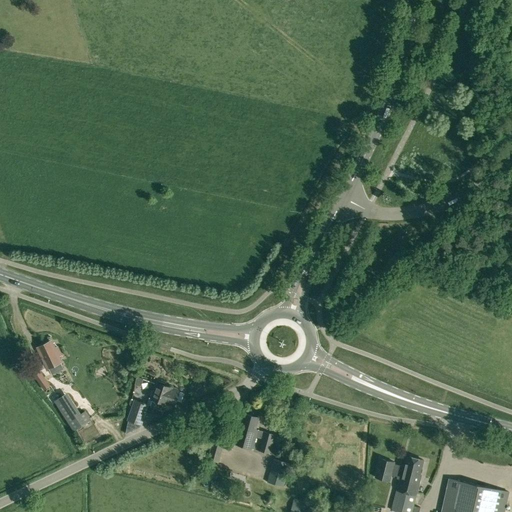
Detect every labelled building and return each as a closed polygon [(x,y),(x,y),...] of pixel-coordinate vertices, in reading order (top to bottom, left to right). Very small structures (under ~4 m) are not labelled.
[(39,349),(48,368),(61,362),(58,357),(62,355),(58,346),(56,347),(54,342),(52,343),(39,349)] [(34,376),(44,390),(50,385),(40,371),(34,376)] [(179,392),(179,391),(165,386),(166,384),(159,382),(159,384),(156,383),(150,399),(149,399),(147,405),(147,406),(163,412),(165,404),(174,407),(176,401),(181,403),(185,394),(179,392)] [(94,421),(88,408),(82,412),(70,389),(58,395),(76,431),(94,421)] [(128,421),(140,425),(147,406),(147,405),(135,401),(133,406),(128,421)] [(265,432),(265,433),(258,431),(258,430),(255,430),(258,417),(245,414),(241,428),(238,427),(234,443),(253,449),(256,436),(264,438),(260,451),(269,453),(275,435),(265,432)] [(404,467),(394,464),(391,475),(400,477),(399,482),(392,510),(399,511),(419,511),(420,508),(414,506),(421,475),(420,475),(424,460),(407,456),(404,467)] [(283,487),(290,463),(274,458),(267,482),(283,487)] [(391,475),(394,464),(394,462),(380,459),(375,478),(390,481),(391,475)] [(504,511),(509,492),(502,491),(483,486),(449,479),(443,508),(441,511),(504,511)] [(292,509),(292,510),(301,511),(311,511),(314,504),(294,499),(292,509)]
